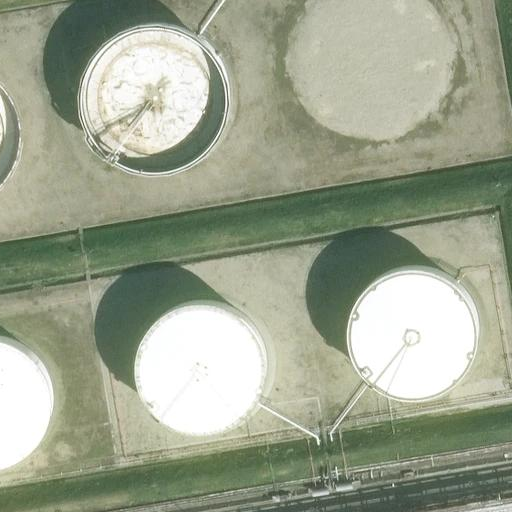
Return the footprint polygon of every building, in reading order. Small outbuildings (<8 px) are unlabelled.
[(93,138),(122,162),(158,169),(194,159),(221,134),(233,99),(227,62),(205,32),(172,16),(134,17),(102,36),(82,67),(79,104),(93,138)] [(0,179),(12,168),(24,133),(19,96),(0,71),(0,179)] [(480,336),(481,326),(480,315),(477,305),(473,295),(467,286),(460,278),(452,272),(443,266),(433,263),(422,260),(412,260),(401,261),(391,264),(381,269),(373,275),(365,282),(359,291),(354,300),(350,310),(349,321),(349,331),(350,342),(354,352),(359,361),(365,370),(373,377),(382,383),(391,388),(401,391),(412,392),(423,391),(433,389),(443,385),(452,380),(461,373),(468,365),(473,356),(477,347),(480,336)] [(268,373),(269,362),(268,350),(265,339),(260,329),(253,319),(245,311),(235,305),(225,300),(214,297),(202,296),(191,297),(180,300),(169,305),(160,311),(152,320),(145,329),(140,339),(137,350),(136,362),(138,373),(141,384),(145,395),(152,404),(160,412),(170,419),(180,424),(191,427),(203,428),(214,427),(225,424),(236,419),(245,412),(253,404),(260,395),(265,384),(268,373)] [(55,404),(56,393),(55,381),(51,370),(46,359),(39,350),(31,342),(21,335),(11,331),(0,328),(0,457),(10,455),(21,450),(31,444),(39,436),(46,426),(51,416),(55,404)]
